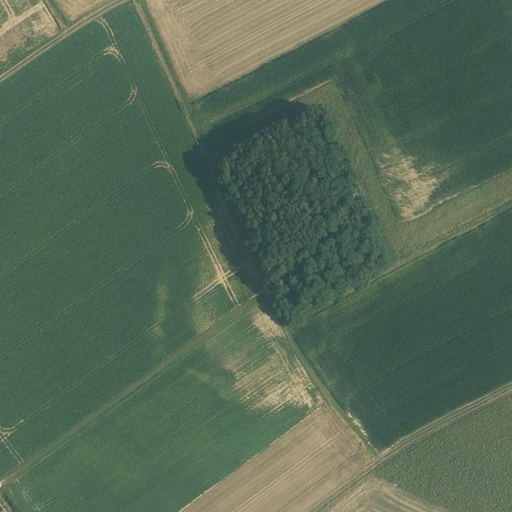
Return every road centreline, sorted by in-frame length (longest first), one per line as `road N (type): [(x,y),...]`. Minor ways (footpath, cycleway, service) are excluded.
road 1 (track): [(138,0),(299,354),(384,462)]
road 2 (track): [(0,487),(270,291)]
road 3 (track): [(511,204),(284,322)]
road 4 (track): [(317,511),(412,442),(511,390)]
road 5 (track): [(122,0),(0,80)]
